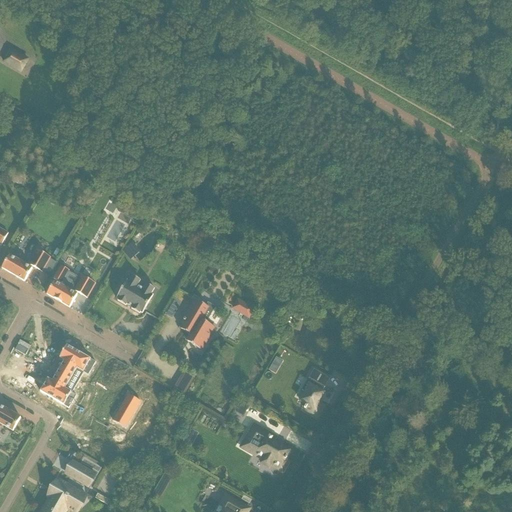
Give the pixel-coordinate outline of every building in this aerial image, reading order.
[(3,62),(20,72),(28,60),(10,50),(3,62)] [(157,196),(151,208),(160,212),(166,200),(157,196)] [(0,244),(1,245),(8,234),(0,229),(0,244)] [(57,249),(53,256),(58,259),(62,252),(57,249)] [(2,269),(24,282),(32,269),(31,269),(32,267),(42,273),(51,258),(36,250),(28,264),(28,265),(27,267),(9,256),(2,269)] [(54,282),(47,295),(70,308),(77,295),(76,295),(78,293),(87,299),(95,284),(81,276),(76,285),(65,279),(69,271),(68,271),(61,267),(61,266),(53,279),(57,281),(56,283),(54,282)] [(280,268),(274,276),(280,280),(286,272),(280,268)] [(139,314),(140,313),(142,314),(153,296),(151,295),(154,289),(146,284),(144,288),(138,285),(140,281),(132,276),(129,282),(127,281),(116,299),(118,300),(117,301),(126,306),(126,305),(132,308),(131,309),(139,314)] [(201,320),(208,308),(195,301),(181,325),(182,326),(181,330),(191,336),(187,342),(201,350),(209,337),(211,338),(216,330),(214,329),(214,328),(201,320)] [(247,306),(242,315),(249,319),(254,310),(247,306)] [(67,346),(59,359),(64,361),(88,375),(95,362),(67,346)] [(64,361),(52,382),(72,393),(83,373),(64,361)] [(304,395),(300,402),(306,405),(304,409),(315,415),(321,406),(317,404),(323,393),(322,392),(329,379),(314,369),(308,380),(312,383),(306,392),(302,390),(301,391),(305,393),(304,395)] [(48,379),(40,392),(69,409),(76,396),(72,393),(52,382),(48,379)] [(177,383),(174,388),(185,394),(187,390),(188,389),(188,388),(177,383)] [(128,395),(123,404),(135,411),(140,400),(128,395)] [(123,404),(118,412),(130,420),(135,411),(123,404)] [(20,419),(0,406),(0,423),(13,431),(20,419)] [(118,412),(113,421),(125,428),(130,420),(118,412)] [(288,462),(285,460),(287,458),(286,457),(289,451),(272,442),(273,441),(265,436),(267,433),(254,426),(241,448),(263,460),(261,464),(269,469),(271,465),(282,472),(288,462)] [(192,430),(185,443),(190,447),(198,434),(192,430)] [(306,450),(310,443),(296,435),(292,442),(306,450)] [(151,454),(154,449),(149,446),(146,451),(151,454)] [(75,477),(74,479),(88,487),(95,475),(94,474),(81,467),(75,477)] [(41,511),(62,511),(65,507),(73,511),(74,511),(78,504),(81,506),(86,496),(85,496),(57,480),(53,487),(52,489),(53,490),(54,490),(52,494),(51,497),(50,498),(51,499),(47,506),(46,505),(41,511)] [(110,502),(97,494),(95,498),(107,506),(110,502)] [(244,511),(247,508),(233,500),(227,509),(224,507),(221,511),(244,511)]
